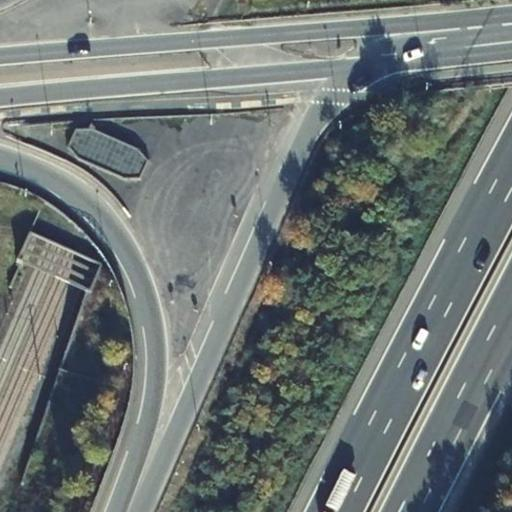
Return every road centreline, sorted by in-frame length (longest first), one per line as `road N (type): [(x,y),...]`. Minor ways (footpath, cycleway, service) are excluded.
road 1 (motorway): [(374,65),(336,96),(303,145),(140,511)]
road 2 (primary): [(483,28),(0,56)]
road 3 (motorway): [(0,158),(79,198),(115,238),(146,300),(153,399),(122,511)]
road 4 (motorway): [(511,167),(334,511)]
road 5 (primary): [(0,98),(374,65)]
road 6 (motorway): [(409,511),(511,314)]
road 7 (primary): [(374,65),(511,53)]
